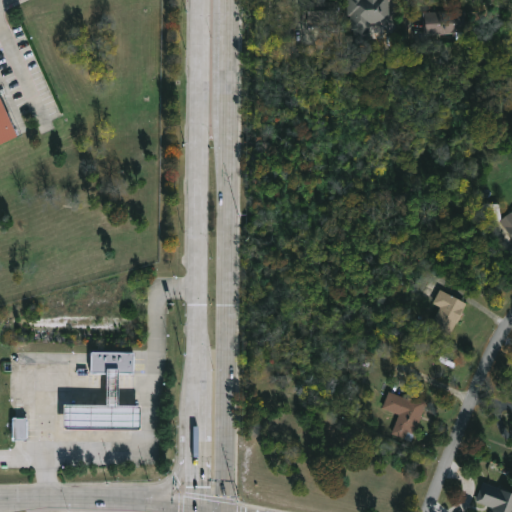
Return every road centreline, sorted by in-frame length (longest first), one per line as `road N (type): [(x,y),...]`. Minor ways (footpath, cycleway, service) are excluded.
road 1 (secondary): [(226,511),(232,0)]
road 2 (secondary): [(202,0),(200,358)]
road 3 (residential): [(511,328),(433,511)]
road 4 (secondary): [(168,511),(0,506)]
